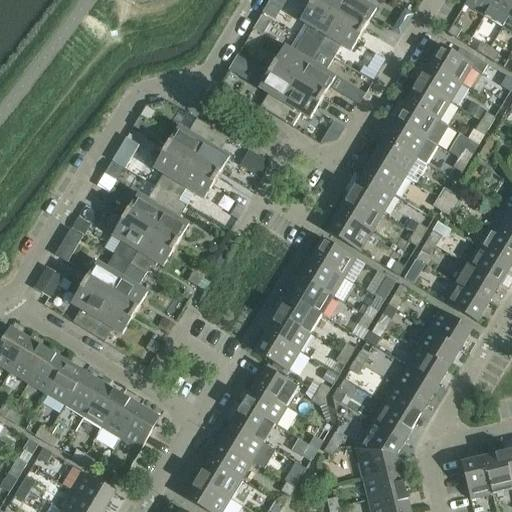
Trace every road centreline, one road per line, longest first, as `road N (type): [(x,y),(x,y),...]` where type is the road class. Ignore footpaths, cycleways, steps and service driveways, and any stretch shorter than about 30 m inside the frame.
road 1 (residential): [(7,302),(137,94),(212,72),(256,0)]
road 2 (residential): [(333,163),(295,144),(267,198),(311,221),(342,168)]
road 3 (residential): [(333,163),(435,0)]
road 4 (residential): [(148,388),(178,339),(223,368),(194,417)]
road 5 (residential): [(148,388),(7,302)]
road 6 (residential): [(429,448),(511,309)]
road 7 (unclassified): [(0,118),(91,0)]
